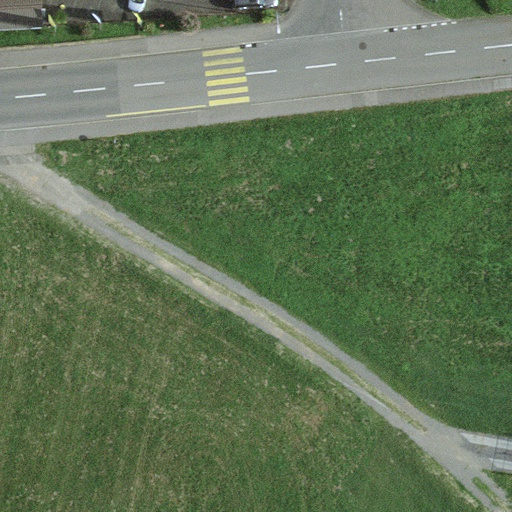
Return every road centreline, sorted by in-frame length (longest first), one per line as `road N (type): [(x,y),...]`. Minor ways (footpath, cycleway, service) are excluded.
road 1 (tertiary): [(0,98),(343,63)]
road 2 (tertiary): [(343,63),(511,43)]
